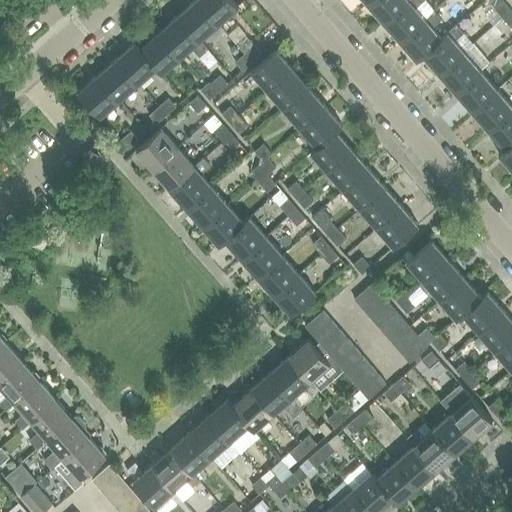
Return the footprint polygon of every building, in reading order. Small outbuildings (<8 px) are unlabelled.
[(200,0),(197,0),(181,15),(203,40),(221,24),(200,0)] [(234,0),(200,0),(221,24),(241,7),(234,0)] [(369,0),(367,3),(383,21),(406,0),(369,0)] [(406,0),(383,21),(400,40),(425,18),(434,10),(425,0),(406,0)] [(493,8),(501,18),(510,10),(502,0),(493,8)] [(417,60),(423,55),(442,38),(441,37),(432,26),(441,18),(434,10),(425,18),(400,40),(417,60)] [(511,11),(510,10),(501,18),(510,28),(511,25),(511,11)] [(181,15),(162,31),(184,57),(193,49),(199,56),(209,48),(203,40),(181,15)] [(423,55),(439,73),(464,51),(455,40),(464,32),(457,24),(441,37),(442,38),(423,55)] [(240,26),(230,34),(247,54),(257,45),(240,26)] [(162,31),(143,47),(142,48),(160,68),(165,73),(184,57),(162,31)] [(138,41),(119,58),(141,84),(160,68),(142,48),(143,47),(138,41)] [(237,62),(245,70),(264,54),(257,45),(247,54),(237,62)] [(252,72),(269,91),(295,68),(278,49),(252,72)] [(439,73),(455,92),(480,70),(464,51),(439,73)] [(209,52),(203,58),(211,66),(217,61),(209,52)] [(119,58),(100,74),(122,100),(141,84),(119,58)] [(269,91),(285,109),(310,86),(295,68),(269,91)] [(455,92),(472,111),(497,89),(480,70),(455,92)] [(122,100),(100,74),(80,91),(103,117),(122,100)] [(211,81),(202,88),(211,99),(229,83),(227,81),(222,75),(212,83),(211,81)] [(285,109),(301,127),(326,105),(310,86),(285,109)] [(472,111),(488,129),(511,107),(511,106),(497,89),(472,111)] [(199,95),(190,102),(199,112),(208,105),(199,95)] [(151,115),(158,123),(178,106),(170,98),(151,115)] [(301,127),(316,145),(336,128),(337,129),(343,124),(326,105),(301,127)] [(224,113),(232,123),(241,115),(233,106),(224,113)] [(511,107),(488,129),(504,148),(511,140),(511,107)] [(241,115),(232,123),(241,132),(249,125),(241,115)] [(215,130),(224,140),(232,133),(224,123),(215,130)] [(137,150),(154,169),(179,147),(162,128),(137,150)] [(311,151),(327,170),(353,147),(337,129),(336,128),(316,145),(311,151)] [(123,139),(130,148),(139,140),(132,131),(123,139)] [(232,133),(224,140),(232,150),(241,142),(232,133)] [(498,153),(511,168),(511,140),(504,148),(498,153)] [(257,151),(265,160),(268,156),(273,152),(266,143),(257,151)] [(154,169),(170,187),(195,165),(179,147),(154,169)] [(327,170),(344,188),(369,166),(353,147),(327,170)] [(265,160),(260,164),(268,174),(277,166),(268,156),(265,160)] [(195,165),(170,187),(186,206),(211,184),(202,173),(211,165),(204,158),(195,165)] [(251,172),(259,181),(268,174),(260,164),(251,172)] [(344,188),(360,207),(386,185),(369,166),(344,188)] [(268,174),(259,181),(268,191),(277,184),(268,174)] [(289,188),(297,197),(306,190),(297,180),(289,188)] [(186,206),(203,225),(228,202),(211,184),(186,206)] [(360,207),(377,226),(402,204),(386,185),(360,207)] [(306,190),(297,197),(306,207),(314,200),(306,190)] [(281,206),(289,215),(297,207),(289,198),(281,206)] [(220,244),(226,239),(245,222),(244,221),(228,202),(203,225),(220,244)] [(402,204),(377,226),(394,246),(419,223),(402,204)] [(297,207),(289,215),(297,225),(306,217),(297,207)] [(226,239),(241,256),(267,234),(250,215),(244,221),(245,222),(226,239)] [(321,225),(330,235),(338,228),(330,218),(321,225)] [(338,228),(330,235),(338,245),(347,237),(338,228)] [(241,256),(258,275),(283,253),(267,234),(241,256)] [(313,244),(322,253),(330,245),(322,236),(313,244)] [(407,261),(424,281),(449,258),(432,239),(407,261)] [(330,245),(322,253),(330,263),(339,255),(330,245)] [(258,275),(275,294),(300,272),(283,253),(258,275)] [(354,263),(362,272),(371,265),(362,255),(354,263)] [(424,281),(440,300),(466,278),(449,258),(424,281)] [(300,272),(275,294),(292,314),(298,309),(317,292),(300,272)] [(457,319),(464,313),(483,297),(482,296),(466,278),(440,300),(448,309),(457,319)] [(355,297),(363,306),(380,291),(373,282),(355,297)] [(389,291),(398,301),(406,294),(398,284),(389,291)] [(363,306),(371,315),(388,300),(380,291),(363,306)] [(464,313),(480,332),(505,310),(488,291),(482,296),(483,297),(464,313)] [(406,294),(398,301),(406,311),(414,304),(406,294)] [(371,315),(379,324),(396,309),(388,300),(371,315)] [(306,324),(314,333),(331,318),(324,309),(306,324)] [(379,324),(387,334),(404,318),(396,309),(379,324)] [(480,332),(496,351),(511,336),(511,317),(505,310),(480,332)] [(314,333),(322,342),(339,327),(331,318),(314,333)] [(387,334),(394,343),(412,327),(404,318),(387,334)] [(322,342),(330,352),(347,336),(339,327),(322,342)] [(394,343),(402,352),(420,336),(419,335),(412,327),(394,343)] [(419,335),(420,336),(427,344),(432,340),(436,337),(427,327),(419,335)] [(0,349),(8,343),(0,333),(0,349)] [(440,333),(436,337),(432,340),(440,350),(449,343),(440,333)] [(330,352),(337,361),(355,345),(347,336),(330,352)] [(420,336),(402,352),(410,361),(428,346),(427,344),(420,336)] [(511,336),(496,351),(511,368),(511,336)] [(309,338),(290,355),(312,380),(331,363),(309,338)] [(0,382),(25,361),(8,343),(0,349),(0,382)] [(337,361),(345,370),(363,354),(355,345),(337,361)] [(432,350),(423,358),(431,367),(440,359),(432,350)] [(345,370),(353,379),(371,363),(363,354),(345,370)] [(290,355),(272,371),(294,396),(312,380),(290,355)] [(0,403),(6,410),(16,402),(41,380),(25,361),(0,382),(0,384),(7,393),(0,399),(0,403)] [(353,379),(361,388),(379,373),(371,363),(353,379)] [(458,371),(467,380),(474,374),(465,365),(458,371)] [(272,371),(253,387),(275,412),(283,405),(294,417),(304,408),(294,396),(272,371)] [(379,373),(361,388),(369,397),(387,382),(379,373)] [(474,374),(467,380),(475,390),(482,384),(474,374)] [(404,375),(394,383),(402,392),(412,383),(404,375)] [(23,429),(32,421),(57,399),(41,380),(16,402),(24,411),(15,419),(23,429)] [(402,392),(394,383),(384,392),(392,401),(401,392),(402,392)] [(442,401),(452,411),(474,437),(494,420),(471,395),(462,384),(442,401)] [(253,387),(235,404),(251,423),(250,424),(256,430),(275,412),(253,387)] [(401,392),(392,401),(400,410),(409,402),(401,392)] [(229,398),(211,415),(233,439),(250,424),(251,423),(235,404),(229,398)] [(39,448),(48,440),(74,417),(57,399),(32,421),(40,430),(30,438),(39,448)] [(495,400),(489,406),(493,410),(498,416),(504,411),(495,400)] [(347,401),(337,410),(345,419),(355,410),(347,401)] [(367,407),(357,416),(364,425),(374,416),(367,407)] [(345,419),(337,410),(327,419),(335,428),(345,419)] [(452,411),(433,428),(455,453),(474,437),(452,411)] [(211,415),(192,431),(214,456),(233,439),(211,415)] [(46,457),(43,459),(52,470),(55,467),(65,459),(90,436),(84,429),(87,427),(87,424),(80,416),(77,416),(74,418),(74,417),(48,440),(56,448),(46,457)] [(364,425),(357,416),(347,425),(355,433),(364,425)] [(433,428),(414,444),(437,470),(455,453),(433,428)] [(192,431),(173,448),(195,472),(214,456),(192,431)] [(309,435),(299,444),(307,452),(317,444),(309,435)] [(90,436),(65,459),(82,478),(107,455),(90,436)] [(329,441),(319,449),(326,458),(336,449),(329,441)] [(307,452),(299,444),(289,452),(297,461),(307,452)] [(414,444),(395,461),(418,486),(437,470),(414,444)] [(173,448),(155,464),(177,489),(187,479),(194,486),(201,479),(195,472),(173,448)] [(326,458),(319,449),(309,458),(317,466),(326,458)] [(395,461),(377,477),(376,478),(393,497),(398,504),(418,486),(395,461)] [(93,480),(101,489),(119,473),(111,464),(93,480)] [(177,489),(155,464),(135,482),(157,506),(177,489)] [(372,471),(353,488),(373,511),(376,511),(393,497),(376,478),(377,477),(372,471)] [(270,485),(274,489),(284,480),(277,472),(267,481),(270,485)] [(293,472),(284,480),(291,489),(301,481),(293,472)] [(101,489),(109,498),(127,483),(119,473),(101,489)] [(262,476),(252,485),(259,493),(270,484),(267,481),(262,476)] [(14,486),(22,496),(31,488),(22,478),(14,486)] [(284,480),(274,489),(282,498),(291,489),(284,480)] [(109,498),(117,507),(135,492),(127,483),(109,498)] [(31,488),(22,496),(31,506),(35,511),(41,511),(51,503),(35,484),(31,488)] [(373,511),(353,488),(334,505),(340,511),(373,511)] [(117,507),(120,511),(129,511),(142,501),(135,492),(117,507)] [(234,500),(224,509),(226,511),(238,511),(242,509),(234,500)] [(129,511),(147,511),(150,510),(142,501),(129,511)]
